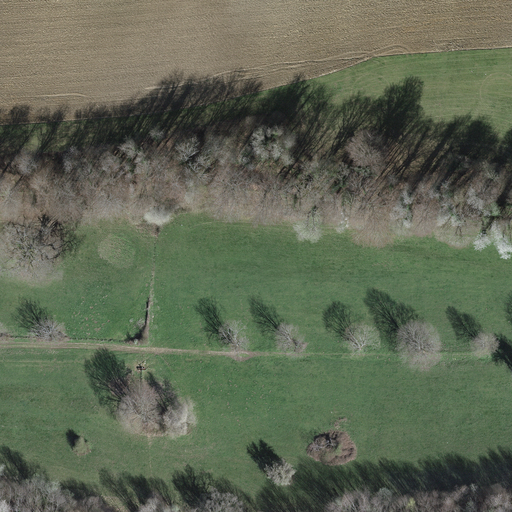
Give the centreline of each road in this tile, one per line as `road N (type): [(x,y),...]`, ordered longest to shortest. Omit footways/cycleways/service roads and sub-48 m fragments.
road 1 (track): [(511,351),(149,349)]
road 2 (track): [(0,346),(149,349)]
